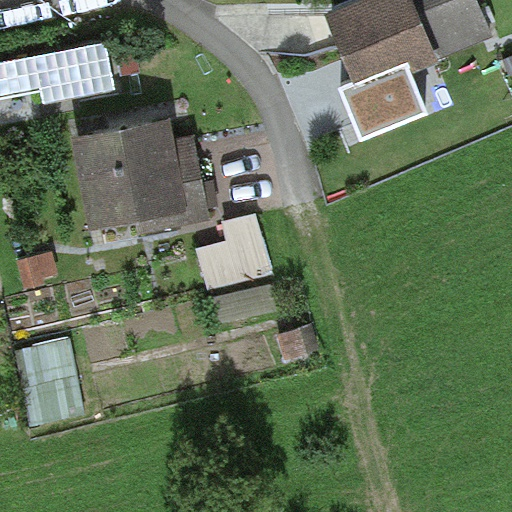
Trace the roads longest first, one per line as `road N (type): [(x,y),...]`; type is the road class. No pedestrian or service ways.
road 1 (track): [(298,213),(381,511)]
road 2 (residential): [(166,0),(263,75),(298,213)]
